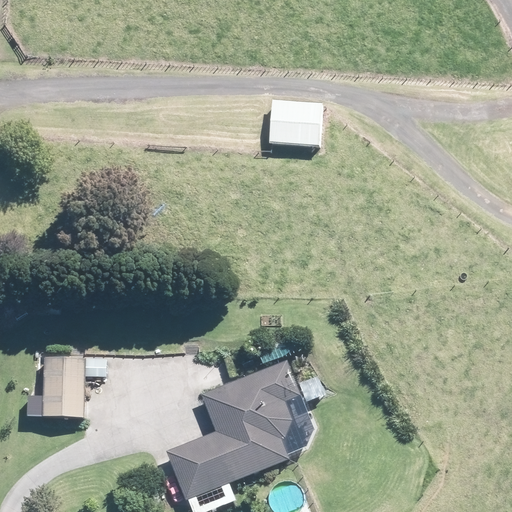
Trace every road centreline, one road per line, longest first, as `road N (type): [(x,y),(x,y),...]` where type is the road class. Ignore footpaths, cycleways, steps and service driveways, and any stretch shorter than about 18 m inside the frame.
road 1 (unknown): [(0,57),(105,66),(332,60),(397,95),(511,188)]
road 2 (unknown): [(13,511),(36,458),(153,397)]
